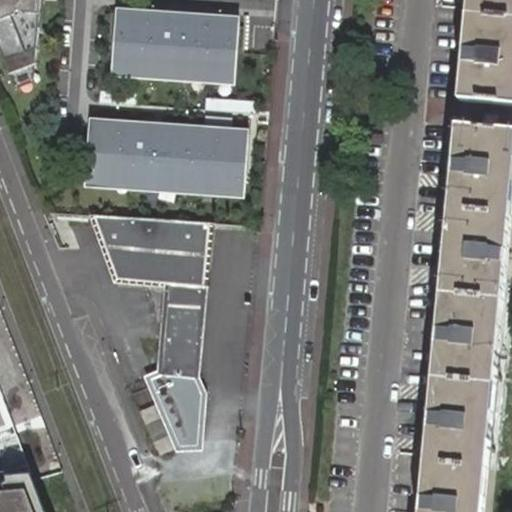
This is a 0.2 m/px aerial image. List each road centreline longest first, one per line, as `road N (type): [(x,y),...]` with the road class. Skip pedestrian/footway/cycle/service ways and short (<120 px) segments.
road 1 (residential): [(428,0),(380,511)]
road 2 (tertiary): [(280,405),(314,0)]
road 3 (residential): [(139,511),(0,153)]
